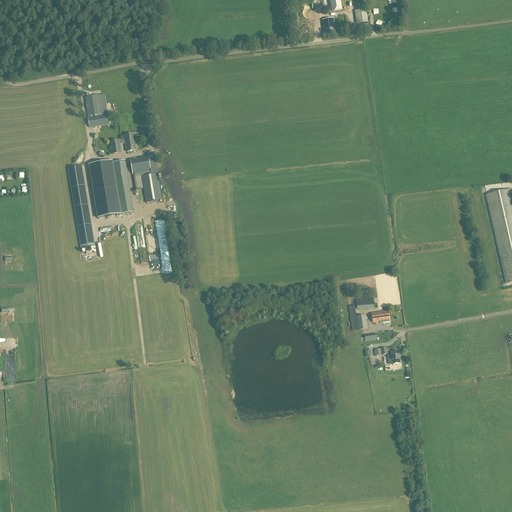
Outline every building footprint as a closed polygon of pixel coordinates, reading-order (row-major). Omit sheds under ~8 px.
[(341,0),(332,0),(334,11),(342,10),(341,0)] [(357,24),(366,23),(364,10),(355,11),(357,24)] [(325,35),(336,33),(333,19),(323,20),(325,35)] [(109,125),(108,115),(105,95),(98,96),(85,98),(88,117),(90,128),(109,125)] [(134,135),(124,136),(124,140),(119,141),(120,145),(125,144),(126,152),(136,151),(134,135)] [(119,140),(110,142),(112,154),(121,153),(119,141),(119,140)] [(150,158),(130,161),(132,175),(133,175),(136,190),(143,189),(141,177),(142,177),(146,204),(162,201),(154,153),(149,153),(150,158)] [(89,165),(97,218),(118,215),(115,200),(119,200),(115,175),(127,173),(125,161),(113,163),(113,161),(89,165)] [(81,250),(95,247),(82,166),(68,169),(81,250)] [(133,212),(127,173),(115,175),(119,200),(115,200),(118,215),(122,214),(133,212)] [(507,284),(511,282),(511,196),(510,190),(486,195),(507,284)] [(357,310),(374,309),(373,296),(356,297),(357,310)] [(356,317),(355,306),(349,307),(353,332),(368,329),(366,315),(356,317)] [(389,322),(388,311),(371,314),(373,323),(380,322),(380,323),(389,322)] [(387,348),(374,350),(375,356),(388,355),(387,352),(396,351),(396,347),(387,348)] [(391,356),(387,356),(389,366),(401,364),(399,351),(390,352),(391,356)]
